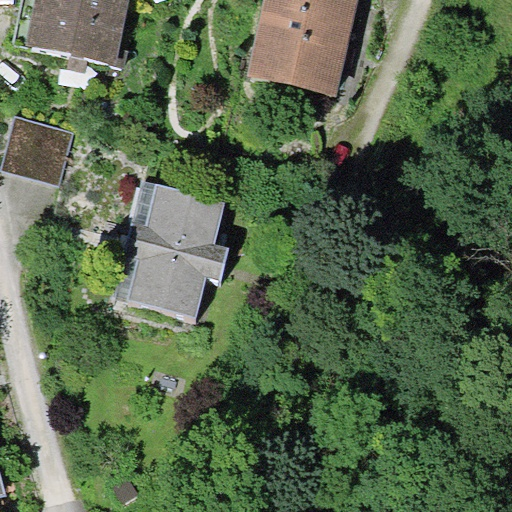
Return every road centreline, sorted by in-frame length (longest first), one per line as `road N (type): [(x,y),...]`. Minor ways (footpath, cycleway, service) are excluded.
road 1 (residential): [(408,0),(198,511)]
road 2 (residential): [(0,261),(64,511)]
